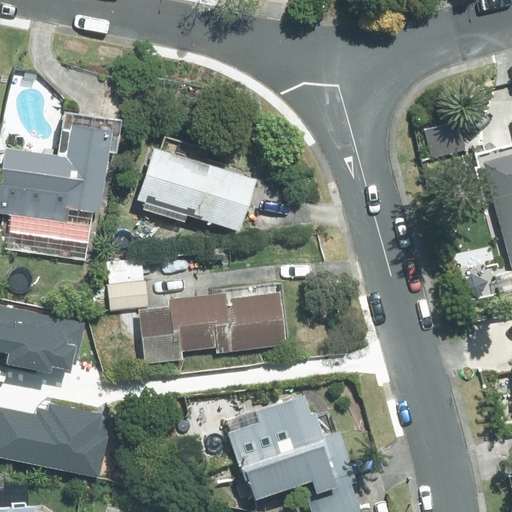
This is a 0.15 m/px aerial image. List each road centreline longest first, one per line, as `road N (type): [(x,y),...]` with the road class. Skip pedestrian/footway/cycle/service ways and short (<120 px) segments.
road 1 (residential): [(453,511),(329,56)]
road 2 (residential): [(44,0),(329,56)]
road 3 (residential): [(329,56),(393,52),(511,21)]
